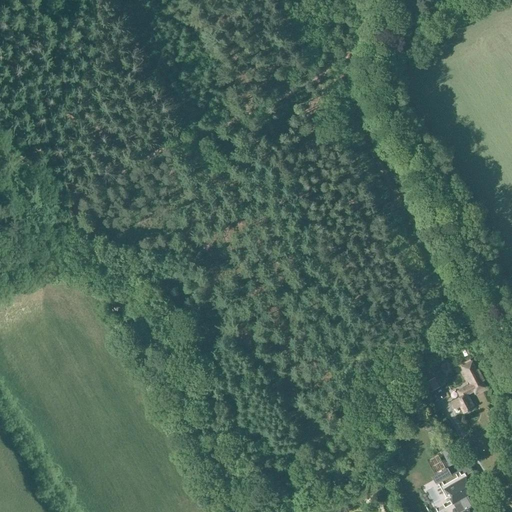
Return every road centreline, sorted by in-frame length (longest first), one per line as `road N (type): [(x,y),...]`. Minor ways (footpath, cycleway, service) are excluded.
road 1 (unknown): [(511,410),(471,331),(450,315),(426,276),(401,204),(345,106),(270,54),(224,42),(212,47),(179,0)]
road 2 (track): [(374,42),(373,94),(429,210),(448,270),(511,376)]
